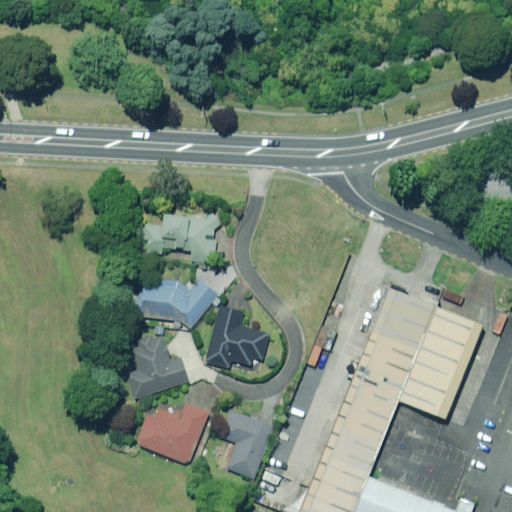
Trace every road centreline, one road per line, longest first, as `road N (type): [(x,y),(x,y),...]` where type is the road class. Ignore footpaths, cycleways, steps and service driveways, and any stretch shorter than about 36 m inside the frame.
road 1 (residential): [(259,151),(249,260),(289,316),(300,347),(278,382),(261,388),(227,376)]
road 2 (secondary): [(0,138),(259,151)]
road 3 (residential): [(341,153),(344,172),(372,207),(511,268)]
road 4 (secondary): [(341,153),(511,112)]
